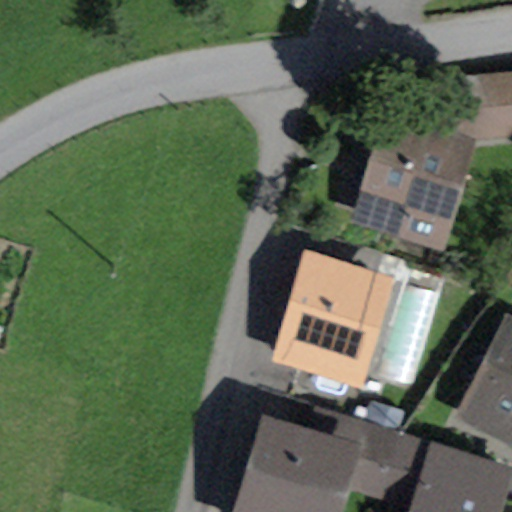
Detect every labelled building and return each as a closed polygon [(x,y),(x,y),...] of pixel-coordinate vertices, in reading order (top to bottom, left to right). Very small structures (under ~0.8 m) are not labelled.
[(511,73),(453,80),(458,128),(471,127),(472,132),(511,128),(511,73)] [(392,121),(364,215),(399,225),(405,204),(432,212),(454,140),(392,121)] [(311,262),(283,356),(345,375),(374,280),(311,262)] [(511,444),(511,329),(509,328),(463,420),(511,444)] [(272,428),(245,511),(319,511),(330,476),(381,491),(389,463),(376,459),(385,429),(317,408),(307,439),(272,428)] [(480,511),(497,462),(400,432),(386,492),(421,503),(417,511),(480,511)]
